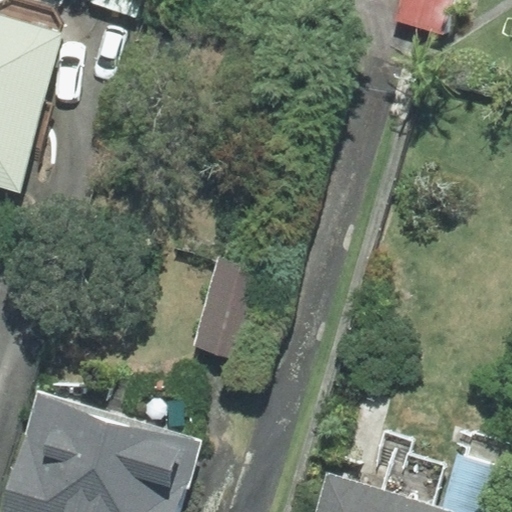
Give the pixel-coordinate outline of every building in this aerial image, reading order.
[(402,0),(399,21),(449,31),(455,0),(402,0)] [(75,33),(0,12),(0,186),(31,195),(75,33)] [(267,276),(228,262),(199,346),(238,360),(267,276)] [(186,511),(209,439),(47,390),(10,511),(186,511)] [(501,511),(511,479),(511,458),(467,445),(450,500),(331,463),(315,511),(501,511)]
